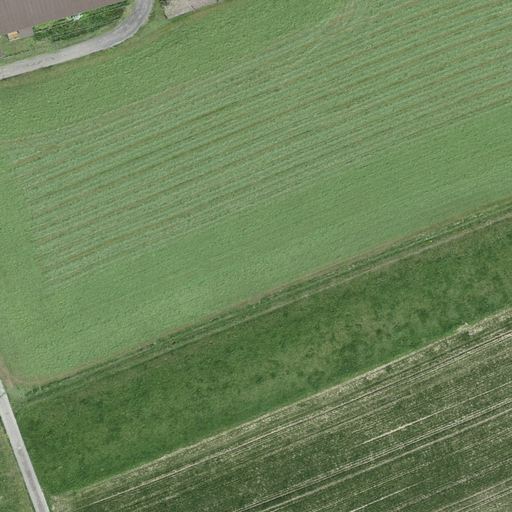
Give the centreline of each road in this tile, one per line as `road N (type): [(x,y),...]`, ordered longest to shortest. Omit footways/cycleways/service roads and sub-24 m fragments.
road 1 (track): [(3,408),(511,208)]
road 2 (track): [(0,399),(41,511)]
